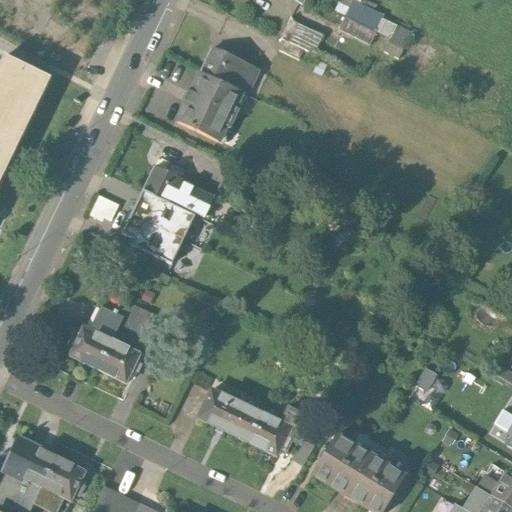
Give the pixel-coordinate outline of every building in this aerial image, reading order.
[(341,34),(368,47),(383,15),(355,2),(341,34)] [(285,40),(304,49),(312,54),(321,36),(287,20),(278,37),(285,40)] [(410,33),(395,27),(383,54),(397,61),(410,33)] [(285,40),(279,52),(298,61),(304,49),(285,40)] [(210,47),(197,73),(245,97),(258,70),(210,47)] [(0,184),(50,80),(4,58),(0,65),(0,184)] [(197,73),(194,71),(170,120),(221,145),(245,97),(197,73)] [(151,167),(139,192),(166,205),(202,222),(214,197),(151,167)] [(139,192),(119,233),(146,246),(166,205),(139,192)] [(205,267),(171,251),(160,273),(195,290),(205,267)] [(129,304),(122,318),(111,341),(133,351),(151,314),(129,304)] [(97,306),(86,329),(111,341),(122,318),(97,306)] [(86,329),(79,326),(63,358),(95,373),(111,341),(86,329)] [(133,351),(111,341),(95,373),(121,385),(128,370),(135,373),(140,363),(134,360),(137,353),(133,351)] [(511,386),(511,373),(500,366),(494,375),(511,386)] [(192,420),(245,446),(261,415),(207,389),(192,420)] [(261,415),(245,446),(274,460),(276,454),(284,458),(291,444),(297,447),(303,437),(311,420),(284,407),(276,423),(261,415)] [(305,477),(340,498),(368,454),(333,433),(305,477)] [(32,511),(35,505),(57,457),(44,451),(45,447),(20,436),(3,474),(7,476),(0,491),(0,509),(6,511),(32,511)] [(297,447),(291,462),(301,467),(315,443),(303,437),(297,447)] [(381,511),(404,477),(368,454),(340,498),(362,511),(381,511)] [(74,504),(90,472),(57,457),(35,505),(49,511),(59,511),(65,500),(74,504)] [(438,466),(428,461),(420,473),(430,479),(438,466)] [(486,496),(511,511),(511,479),(502,473),(495,484),(482,476),(474,488),(486,496)] [(120,511),(127,499),(102,487),(90,511),(120,511)] [(476,511),(486,496),(474,488),(460,510),(462,511),(476,511)] [(476,511),(511,511),(486,496),(476,511)] [(154,511),(127,499),(120,511),(154,511)]
